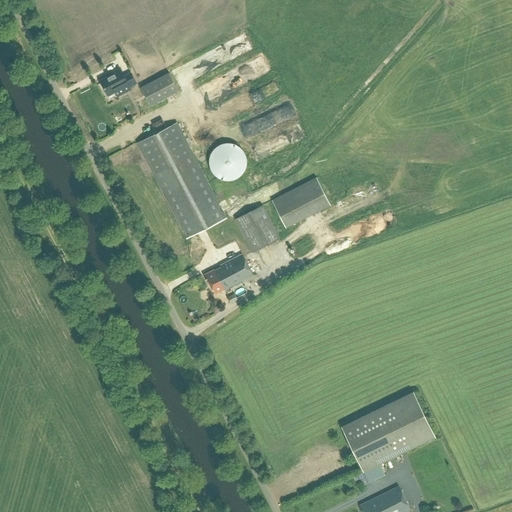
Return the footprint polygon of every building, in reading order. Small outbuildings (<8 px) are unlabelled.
[(241,31),(214,44),(217,49),(196,60),(199,65),(212,59),(214,62),(248,45),(241,31)] [(250,59),(250,66),(257,66),(257,68),(262,68),(262,59),(250,59)] [(122,76),(118,67),(107,72),(109,76),(99,81),(105,92),(124,82),(126,85),(133,81),(129,72),(122,76)] [(151,106),(179,91),(169,73),(141,87),(151,106)] [(194,131),(211,124),(204,106),(186,113),(194,131)] [(193,154),(177,123),(138,143),(154,174),(187,238),(226,218),(193,154)] [(227,181),(229,181),(230,181),(232,180),(234,180),(235,179),(237,178),(238,178),(240,177),(241,176),(242,174),(243,173),(244,172),(245,170),(245,169),(246,167),(246,165),(247,164),(247,162),(247,160),(246,159),(246,157),(245,155),(245,154),(244,152),(243,151),(242,149),(241,148),(240,147),(238,146),(237,145),(235,145),(234,144),(232,144),(230,143),(229,143),(227,143),(225,143),(224,144),(222,144),(220,145),(219,145),(217,146),(216,147),(215,148),(214,149),(213,151),(212,152),(211,154),(210,155),(210,157),(209,159),(209,160),(209,162),(209,164),(209,165),(210,167),(210,169),(211,170),(212,172),(213,173),(214,174),(215,176),(216,177),(217,178),(219,178),(220,179),(222,180),(224,180),(225,181),(227,181)] [(286,228),(330,205),(316,177),(272,200),(286,228)] [(331,188),(325,190),(328,197),(334,195),(331,188)] [(249,251),(263,248),(276,239),(277,239),(283,235),(281,229),(278,224),(270,226),(269,221),(274,217),(265,203),(259,205),(244,214),(238,216),(233,219),(234,222),(238,228),(239,232),(243,238),(244,244),(249,251)] [(214,293),(219,290),(224,287),(225,288),(252,274),(242,254),(223,264),(221,265),(222,267),(205,275),(214,293)] [(230,303),(238,299),(235,293),(227,297),(230,303)] [(363,473),(436,438),(413,392),(341,427),(363,473)] [(360,505),(363,511),(403,511),(412,508),(401,485),(360,505)]
